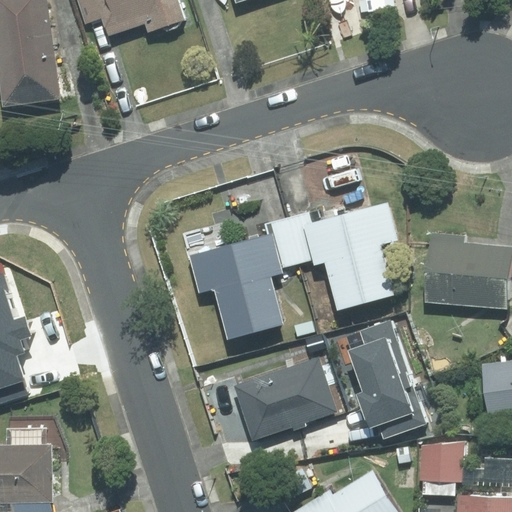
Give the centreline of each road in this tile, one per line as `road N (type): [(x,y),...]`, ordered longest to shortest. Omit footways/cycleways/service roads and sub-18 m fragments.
road 1 (residential): [(482,95),(409,86),(355,93),(75,178)]
road 2 (residential): [(75,178),(179,511)]
